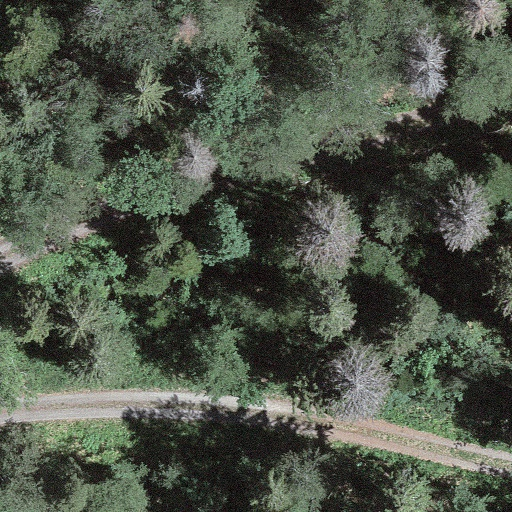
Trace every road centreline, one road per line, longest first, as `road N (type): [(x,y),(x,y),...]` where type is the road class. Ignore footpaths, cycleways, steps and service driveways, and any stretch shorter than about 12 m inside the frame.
road 1 (track): [(0,274),(122,217),(511,104)]
road 2 (track): [(0,415),(265,426),(511,472)]
